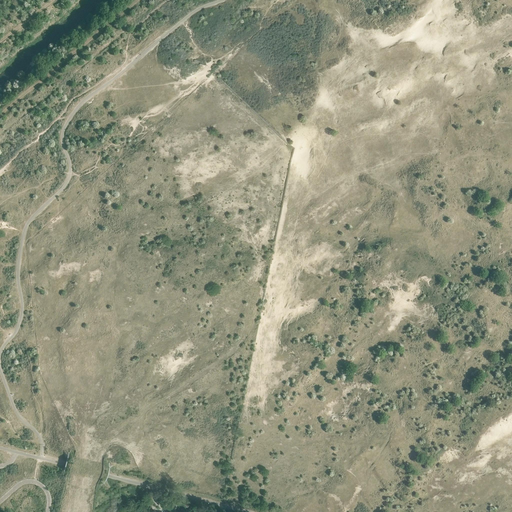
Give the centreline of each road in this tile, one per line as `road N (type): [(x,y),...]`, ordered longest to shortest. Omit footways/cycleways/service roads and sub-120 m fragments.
road 1 (unknown): [(0,444),(256,511)]
road 2 (unknown): [(170,0),(129,34),(122,63),(0,168)]
road 3 (track): [(0,116),(140,0)]
